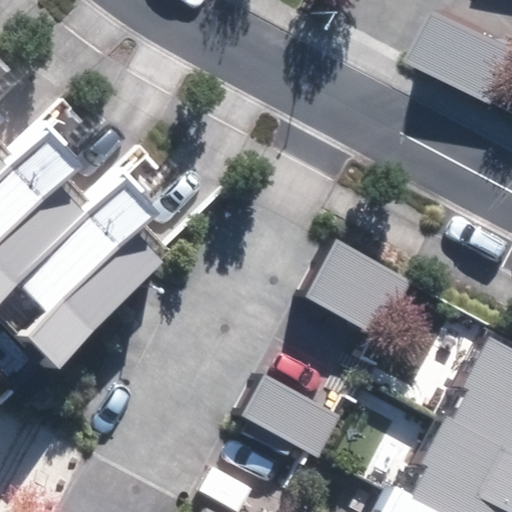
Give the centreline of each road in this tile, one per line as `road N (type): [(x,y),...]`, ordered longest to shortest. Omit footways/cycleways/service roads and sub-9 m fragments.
road 1 (residential): [(101,511),(330,95)]
road 2 (residential): [(330,95),(511,191)]
road 3 (residential): [(159,0),(330,95)]
